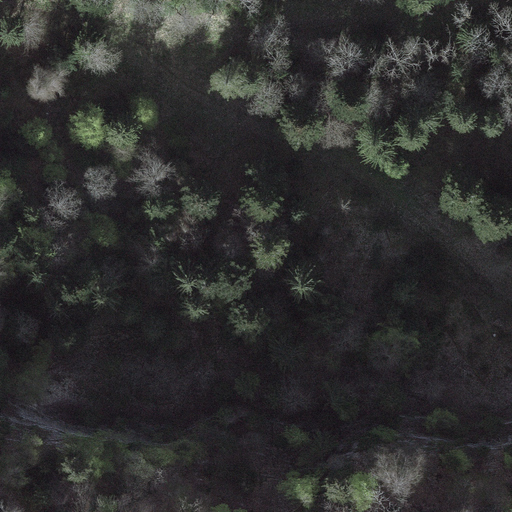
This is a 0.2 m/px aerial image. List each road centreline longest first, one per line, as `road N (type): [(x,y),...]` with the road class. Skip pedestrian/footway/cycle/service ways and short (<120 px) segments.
road 1 (track): [(56,0),(194,90),(214,120),(299,131),(511,287)]
road 2 (track): [(117,33),(159,21),(376,11),(420,0)]
